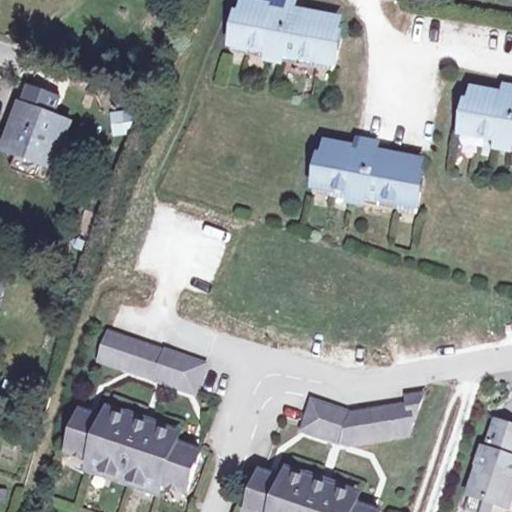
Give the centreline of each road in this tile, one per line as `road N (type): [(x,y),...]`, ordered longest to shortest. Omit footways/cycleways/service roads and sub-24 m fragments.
road 1 (residential): [(212,511),(260,367),(352,385),(511,358)]
road 2 (residential): [(373,0),(386,35),(511,56)]
